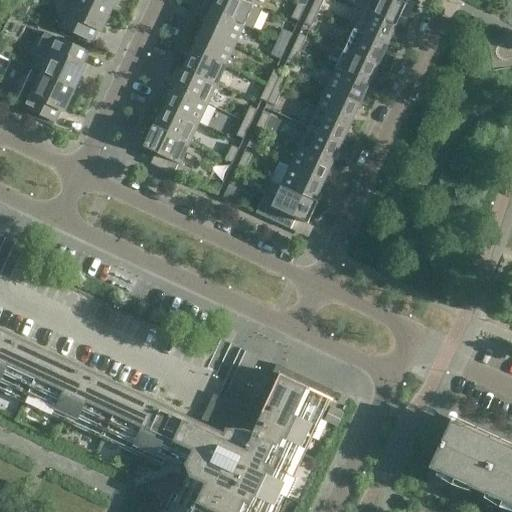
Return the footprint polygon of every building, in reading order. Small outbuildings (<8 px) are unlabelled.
[(26,0),(19,0),(15,11),(25,15),(31,2),(26,0)] [(101,31),(112,9),(93,0),(75,0),(63,28),(93,42),(98,30),(101,31)] [(93,0),(112,9),(115,0),(93,0)] [(262,10),(253,6),(239,0),(215,0),(211,10),(244,26),(253,30),(262,10)] [(315,0),(311,9),(318,13),(323,0),(315,0)] [(354,0),(352,5),(363,10),(396,25),(406,5),(395,0),(354,0)] [(298,22),(305,7),(298,3),(291,18),(298,22)] [(311,27),(318,13),(311,9),(304,24),(311,27)] [(235,46),(244,26),(211,10),(201,30),(235,46)] [(387,45),(396,25),(363,10),(354,29),(387,45)] [(378,64),(387,45),(354,29),(345,49),(378,64)] [(225,65),(235,46),(201,30),(192,50),(225,65)] [(283,30),(278,41),(287,45),(292,35),(283,30)] [(299,34),(293,48),(300,52),(307,37),(299,34)] [(88,53),(76,47),(58,39),(42,73),(75,89),(85,66),(82,65),(88,53)] [(281,59),(287,45),(278,41),(272,55),(281,59)] [(0,45),(0,52),(9,57),(12,51),(0,45)] [(293,67),(300,52),(293,48),(286,63),(293,67)] [(369,84),(378,64),(345,49),(336,69),(369,84)] [(216,85),(225,65),(192,50),(183,70),(216,85)] [(360,104),(369,84),(336,69),(327,88),(360,104)] [(64,112),(75,89),(42,73),(41,74),(32,70),(16,104),(55,122),(61,110),(64,112)] [(207,105),(216,85),(183,70),(174,89),(207,105)] [(274,88),(281,73),(274,70),(267,85),(274,88)] [(288,77),(281,73),(274,88),(281,92),(288,77)] [(267,103),(274,88),(267,85),(260,99),(267,103)] [(274,106),(281,92),(274,88),(267,103),(274,106)] [(350,124),(360,104),(327,88),(317,108),(350,124)] [(198,124),(207,105),(174,89),(165,109),(198,124)] [(250,107),(243,121),(250,125),(257,110),(250,107)] [(341,143),(350,124),(317,108),(308,128),(341,143)] [(189,144),(198,124),(165,109),(156,127),(156,128),(189,144)] [(270,116),(263,112),(256,127),(263,131),(270,116)] [(243,139),(250,125),(243,121),(236,136),(243,139)] [(179,164),(189,144),(156,128),(156,127),(153,126),(147,139),(143,147),(155,153),(155,154),(155,155),(151,163),(150,163),(150,164),(173,175),(178,164),(179,164)] [(254,150),(263,131),(256,127),(247,147),(254,150)] [(332,163),(341,143),(308,128),(299,147),(332,163)] [(232,145),(226,157),(225,161),(232,164),(239,149),(232,145)] [(332,163),(299,147),(290,167),(323,183),(332,163)] [(245,170),(251,157),(252,155),(244,152),(237,166),(245,170)] [(323,183),(290,167),(281,187),(314,202),(314,201),(323,183)] [(209,184),(207,188),(217,193),(222,183),(217,181),(209,184)] [(318,202),(314,201),(314,202),(281,187),(270,182),(256,213),(290,229),(291,228),(290,228),(294,219),(295,220),(295,218),(307,224),(318,202)] [(241,190),(230,185),(224,198),(235,203),(241,190)] [(0,379),(9,383),(5,392),(5,393),(6,391),(25,400),(24,401),(25,402),(25,401),(44,409),(44,411),(49,402),(68,411),(87,420),(83,429),(84,429),(84,428),(103,437),(102,438),(103,438),(104,437),(123,446),(122,447),(123,447),(127,439),(185,466),(189,477),(173,511),(266,511),(275,493),(284,474),(293,478),(293,477),(292,476),(301,458),(302,458),(302,457),(294,453),(302,434),(311,439),(312,438),(310,437),(319,419),(320,419),(333,391),(332,390),(332,391),(285,369),(276,365),(257,406),(222,402),(217,400),(226,382),(216,377),(224,358),(17,262),(8,257),(0,273),(0,379)] [(343,413),(331,407),(324,421),(336,427),(343,413)] [(511,450),(450,422),(428,468),(438,473),(439,471),(461,482),(469,485),(469,487),(486,495),(487,493),(501,500),(500,502),(511,507),(511,450)]
